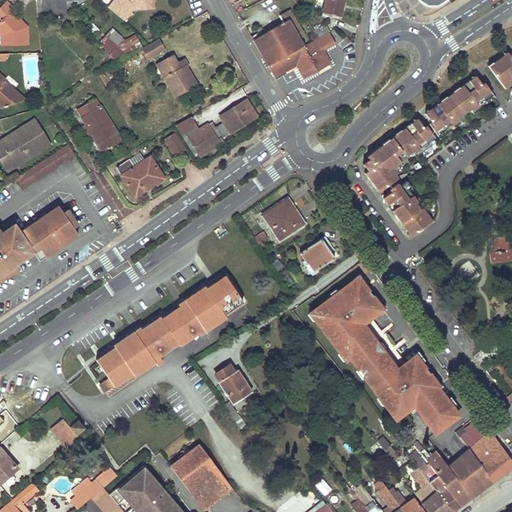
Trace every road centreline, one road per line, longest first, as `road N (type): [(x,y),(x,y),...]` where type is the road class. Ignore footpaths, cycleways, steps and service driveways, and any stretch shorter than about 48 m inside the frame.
road 1 (primary): [(0,363),(304,156)]
road 2 (primary): [(296,127),(0,333)]
road 3 (residential): [(511,426),(388,259)]
road 4 (residential): [(388,259),(444,221),(445,169),(511,117)]
road 5 (tertiary): [(298,124),(283,115),(215,0)]
road 6 (primary): [(337,158),(429,62)]
